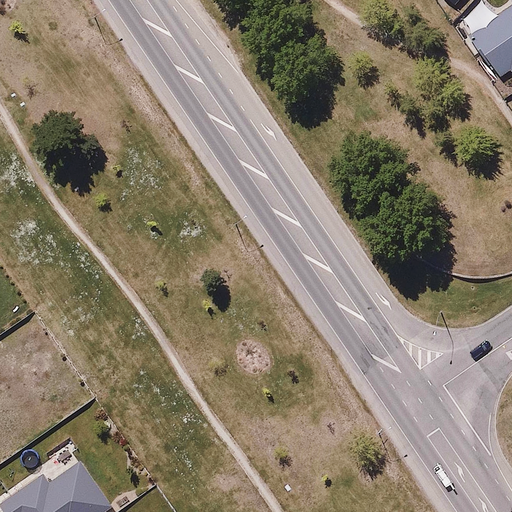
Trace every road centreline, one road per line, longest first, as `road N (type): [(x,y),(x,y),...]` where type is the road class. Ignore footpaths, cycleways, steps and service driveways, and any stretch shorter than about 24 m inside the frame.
road 1 (primary): [(415,405),(139,0)]
road 2 (primary): [(485,511),(415,405)]
